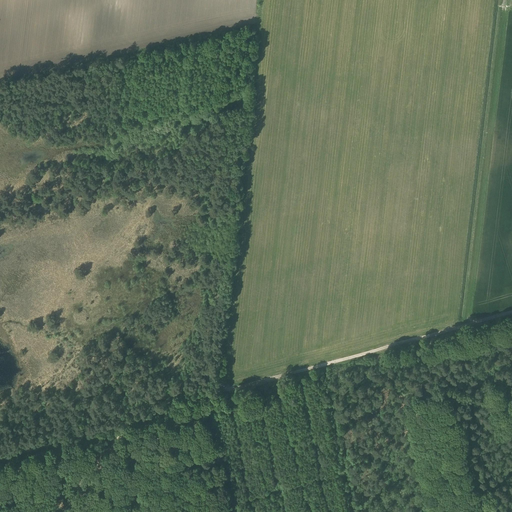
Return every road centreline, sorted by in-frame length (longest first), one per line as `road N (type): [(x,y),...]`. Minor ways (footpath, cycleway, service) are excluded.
road 1 (unclassified): [(511,312),(228,390)]
road 2 (track): [(322,365),(354,511)]
